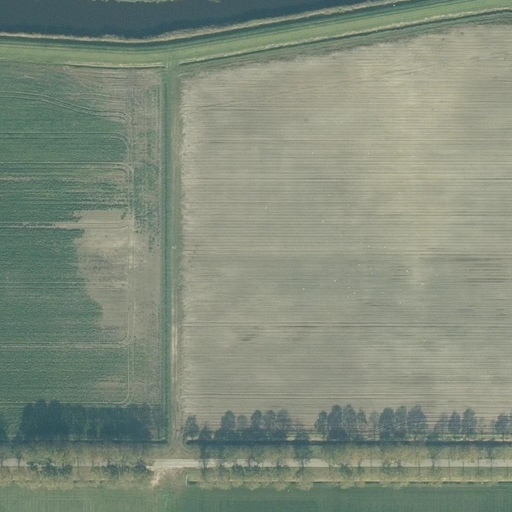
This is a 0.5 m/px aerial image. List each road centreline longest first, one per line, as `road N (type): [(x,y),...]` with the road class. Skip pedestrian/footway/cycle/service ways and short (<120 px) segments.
road 1 (unclassified): [(0,462),(511,463)]
road 2 (track): [(486,2),(138,52),(0,47)]
